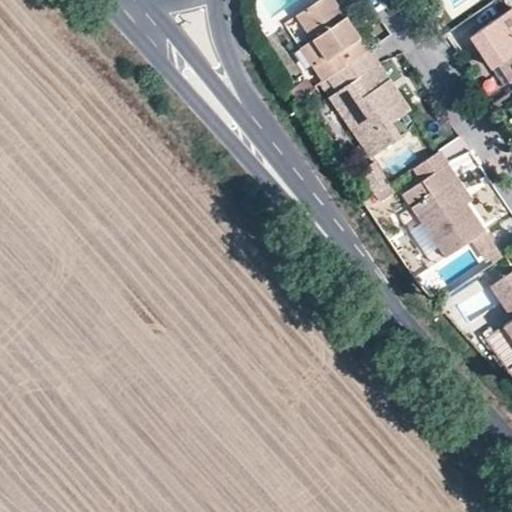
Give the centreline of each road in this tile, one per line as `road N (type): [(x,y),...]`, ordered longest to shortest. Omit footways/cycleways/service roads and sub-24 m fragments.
road 1 (tertiary): [(253,148),(511,428)]
road 2 (residential): [(511,172),(387,0)]
road 3 (tertiary): [(146,23),(253,148)]
road 4 (tertiary): [(253,148),(216,0)]
